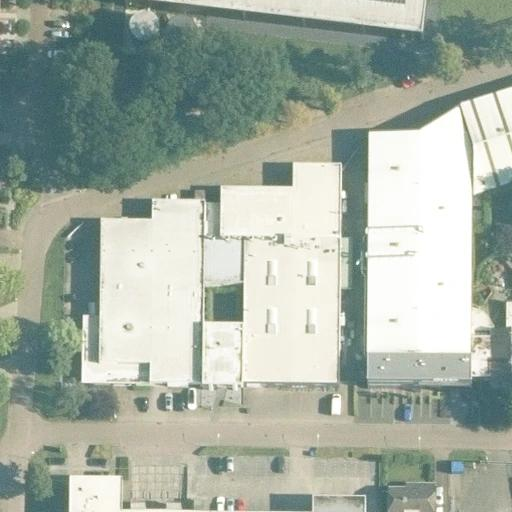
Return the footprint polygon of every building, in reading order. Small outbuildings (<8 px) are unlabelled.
[(125,0),(125,8),(423,43),(428,0),(125,0)] [(440,393),(450,393),(471,394),(471,383),(491,383),(491,391),(511,391),(511,373),(511,372),(511,306),(507,307),(506,323),(506,337),(492,336),(492,329),(488,322),(485,318),(482,316),(477,313),(472,312),(471,312),(471,221),(490,221),(490,197),(511,189),(511,94),(459,112),(420,139),(369,139),(367,390),(419,390),(419,393),(440,393)] [(367,155),(367,145),(356,145),(356,155),(367,155)] [(243,288),(243,329),(217,330),(216,391),(217,391),(220,383),(237,389),(339,390),(341,170),(293,169),(293,193),(221,193),(221,207),(219,206),(218,255),(218,288),(243,288)] [(195,204),(205,204),(205,194),(195,194),(195,204)] [(203,330),(202,288),(218,288),(218,255),(219,206),(153,205),(152,225),(101,225),(100,320),(83,320),(83,387),(203,388),(203,391),(216,391),(217,330),(203,330)] [(72,511),(365,511),(366,504),(313,504),(313,511),(120,511),(120,487),(73,487),(72,511)] [(389,494),(389,511),(433,511),(433,489),(417,489),(417,494),(389,494)]
